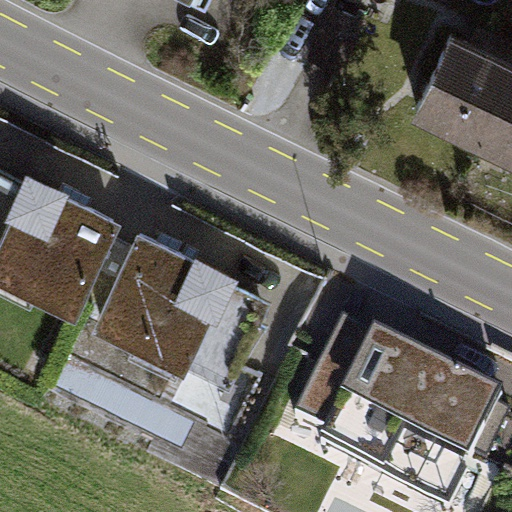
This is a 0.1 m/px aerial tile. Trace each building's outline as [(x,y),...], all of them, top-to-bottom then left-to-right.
[(365,21),(329,4),(307,53),(344,70),(365,21)] [(452,27),(409,115),(470,142),(511,51),(511,35),(477,21),(472,34),(452,27)] [(511,51),(470,142),(511,162),(511,51)] [(0,167),(0,266),(69,300),(108,220),(0,167)] [(138,235),(99,314),(224,375),(263,296),(138,235)] [(358,321),(307,426),(387,465),(410,417),(438,431),(466,374),(358,321)]
